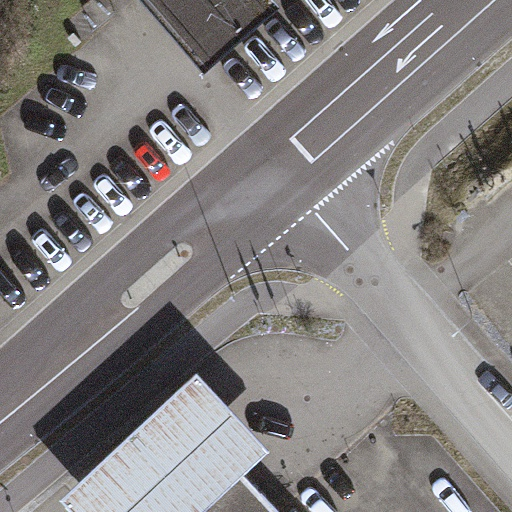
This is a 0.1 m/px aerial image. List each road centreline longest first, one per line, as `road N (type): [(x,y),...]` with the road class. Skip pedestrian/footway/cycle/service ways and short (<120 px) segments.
road 1 (primary): [(277,174),(0,416)]
road 2 (residential): [(277,174),(511,433)]
road 3 (primary): [(471,0),(277,174)]
